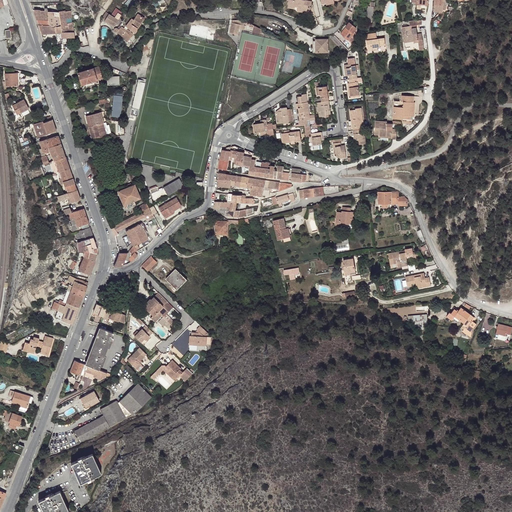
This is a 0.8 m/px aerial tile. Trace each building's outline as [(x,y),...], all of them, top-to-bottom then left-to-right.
[(289,0),(288,5),(295,6),(295,5),(298,5),(298,7),(297,11),(303,12),(303,10),(307,11),(308,5),(311,6),(312,2),(303,0),(289,0)] [(442,14),(442,9),(443,0),(434,0),(433,11),(438,12),(438,14),(442,14)] [(58,12),(60,24),(72,22),(72,21),(66,21),(65,17),(71,16),(70,9),(58,12)] [(34,10),(34,15),(38,26),(41,34),(53,33),(52,27),(49,24),(47,11),(40,10),(34,10)] [(60,24),(58,12),(55,12),(47,11),(49,24),(52,27),(53,33),(56,33),(56,37),(58,37),(61,37),(60,33),(60,26),(60,24)] [(116,15),(111,12),(105,20),(116,27),(121,19),(123,16),(118,13),(116,15)] [(145,16),(138,12),(133,19),(132,18),(124,28),(121,26),(116,31),(128,40),(134,33),(135,32),(136,31),(137,30),(138,28),(144,18),(146,19),(146,17),(145,17),(145,16)] [(249,27),(254,28),(254,27),(254,25),(233,20),(230,33),(238,35),(239,29),(244,30),(245,26),(244,26),(244,24),(249,26),(249,27)] [(74,38),(72,22),(60,24),(60,26),(60,33),(61,37),(61,38),(62,38),(74,38)] [(158,22),(152,26),(155,30),(161,26),(158,22)] [(349,39),(353,35),(355,33),(354,31),(356,28),(349,23),(346,27),(347,28),(342,34),(349,39)] [(260,35),(261,29),(254,25),(254,27),(254,28),(253,30),(252,34),(260,35)] [(412,28),(412,26),(410,26),(402,27),(404,43),(413,41),(413,40),(418,40),(418,42),(419,46),(423,45),(421,34),(417,34),(416,28),(412,28)] [(375,38),(377,37),(376,33),(367,34),(367,40),(368,51),(373,50),(373,48),(378,48),(380,47),(380,46),(385,45),(384,38),(377,39),(375,39),(375,38)] [(338,45),(343,50),(347,47),(343,43),(334,35),(328,35),(338,45)] [(316,40),(316,41),(316,52),(328,52),(328,39),(316,40)] [(349,75),(350,79),(351,79),(356,78),(357,78),(356,71),(359,70),(358,65),(352,66),(351,64),(346,64),(347,76),(349,75)] [(99,66),(78,72),(82,85),(85,84),(86,88),(95,85),(94,81),(103,78),(99,66)] [(124,76),(126,73),(112,67),(111,71),(124,76)] [(18,78),(18,73),(5,73),(6,86),(20,85),(20,78),(18,78)] [(118,76),(107,77),(108,85),(119,84),(118,76)] [(350,79),(349,79),(349,83),(348,83),(348,88),(350,88),(351,96),(354,96),(359,95),(358,82),(357,82),(356,78),(351,79),(350,79)] [(140,82),(138,81),(131,114),(138,116),(145,81),(140,80),(140,82)] [(328,101),(329,101),(327,86),(318,87),(319,95),(320,95),(321,102),(328,101)] [(297,97),(298,103),(307,102),(306,94),(301,95),(301,96),(297,97)] [(122,96),(114,95),(111,116),(120,117),(122,96)] [(402,95),(401,101),(404,101),(403,107),(394,107),(393,119),(403,120),(403,116),(409,116),(414,116),(415,102),(414,102),(414,96),(402,95)] [(24,99),(13,105),(18,113),(20,112),(20,113),(29,108),(24,99)] [(319,102),(318,103),(320,117),(327,116),(327,115),(330,114),(330,110),(329,110),(328,108),(329,108),(328,101),(321,102),(319,102)] [(307,102),(298,103),(299,109),(300,121),(308,120),(310,119),(309,115),(309,109),(307,102)] [(287,107),(281,108),(282,112),(276,112),(277,124),(289,122),(287,107)] [(357,130),(364,129),(361,108),(355,109),(356,109),(350,110),(351,116),(351,120),(354,119),(355,126),(353,127),(353,130),(357,130)] [(91,114),(89,115),(86,116),(92,139),(106,135),(104,126),(103,123),(102,119),(101,114),(102,113),(101,112),(91,114)] [(52,119),(49,120),(43,122),(43,121),(33,124),(38,137),(56,131),(52,119)] [(261,123),(255,124),(256,132),(260,132),(261,135),(265,134),(265,136),(274,135),(273,123),(268,124),(267,121),(267,119),(263,120),(263,121),(263,123),(261,123)] [(393,129),(393,124),(387,124),(387,122),(380,121),(376,121),(375,125),(375,134),(379,135),(379,136),(392,137),(392,143),(396,143),(397,129),(393,129)] [(317,133),(314,133),(311,133),(310,126),(308,126),(305,126),(306,137),(311,136),(311,142),(313,141),(314,145),(317,145),(322,144),(321,141),(321,136),(322,136),(321,132),(317,133)] [(366,144),(364,129),(357,130),(353,130),(353,134),(356,134),(357,139),(355,140),(356,145),(366,144)] [(284,133),(284,137),(283,137),(284,143),(291,143),(291,142),(301,140),(300,131),(290,132),(284,133)] [(40,154),(43,164),(49,162),(47,156),(52,154),(54,160),(53,161),(52,161),(65,157),(58,135),(40,142),(43,152),(42,152),(42,153),(40,154)] [(341,142),(335,143),(333,143),(333,148),(336,147),(336,154),(337,156),(341,156),(342,156),(343,158),(346,157),(345,145),(341,146),(341,142)] [(220,159),(228,160),(231,151),(225,150),(223,150),(220,159)] [(236,164),(242,165),(243,162),(244,152),(233,150),(233,151),(231,151),(231,156),(232,156),(232,157),(237,158),(236,164)] [(243,162),(242,165),(251,167),(251,162),(252,159),(253,153),(245,150),(244,152),(243,162)] [(51,164),(54,173),(57,172),(69,168),(65,157),(52,161),(51,164)] [(227,170),(228,160),(220,159),(219,169),(227,170)] [(262,167),(256,167),(256,168),(255,175),(268,177),(273,178),(274,175),(277,175),(277,170),(276,170),(276,169),(275,169),(275,166),(271,166),(270,168),(269,168),(269,162),(267,162),(267,163),(262,162),(262,167)] [(278,166),(277,170),(277,175),(276,178),(290,180),(290,172),(284,172),(284,167),(278,166)] [(60,184),(64,182),(65,186),(75,183),(69,168),(57,172),(59,179),(58,179),(60,184)] [(304,182),(304,181),(304,180),(306,180),(306,174),(301,174),(301,169),(292,168),(292,180),(294,180),(304,182)] [(219,173),(218,184),(217,189),(223,190),(223,189),(223,187),(231,187),(231,185),(233,175),(231,175),(230,174),(219,173)] [(239,176),(233,175),(231,185),(238,186),(240,186),(242,176),(239,176)] [(249,177),(242,176),(240,186),(247,187),(249,177)] [(257,179),(249,177),(247,187),(251,188),(251,192),(250,195),(258,195),(259,188),(260,179),(257,179)] [(157,187),(149,189),(154,201),(159,199),(166,197),(166,196),(184,186),(179,178),(163,187),(166,192),(164,192),(163,189),(158,191),(157,187)] [(272,181),(269,181),(268,185),(270,186),(270,187),(271,188),(279,189),(278,192),(291,187),(292,184),(290,184),(272,181)] [(67,193),(77,189),(75,183),(65,186),(64,187),(66,190),(67,190),(67,193)] [(124,205),(125,208),(135,204),(134,201),(139,198),(134,185),(118,192),(123,205),(124,205)] [(299,190),(300,198),(301,199),(303,198),(321,196),(324,195),(323,187),(315,188),(299,190)] [(81,200),(77,189),(67,193),(55,197),(57,201),(68,197),(70,204),(81,200)] [(405,196),(404,196),(399,196),(399,192),(398,192),(387,192),(387,190),(382,190),(382,192),(379,192),(379,204),(382,204),(387,204),(392,204),(399,204),(399,206),(408,206),(408,199),(406,197),(405,196)] [(287,195),(276,197),(278,203),(281,202),(291,199),(292,202),(295,200),(294,198),(295,198),(293,193),(287,195)] [(233,194),(232,202),(234,202),(236,202),(252,203),(252,204),(254,204),(255,200),(253,200),(253,198),(246,198),(246,195),(233,194)] [(158,208),(164,217),(171,213),(169,211),(172,210),(173,212),(173,211),(182,206),(176,197),(158,208)] [(228,202),(215,201),(214,207),(221,208),(221,207),(225,207),(230,207),(229,210),(227,209),(226,216),(228,216),(228,215),(239,217),(239,210),(235,210),(236,202),(234,202),(232,202),(228,202)] [(69,205),(61,208),(65,213),(67,214),(68,214),(72,212),(69,205)] [(131,217),(113,226),(115,229),(117,232),(129,225),(145,217),(152,213),(149,207),(149,208),(145,209),(131,217)] [(350,218),(351,211),(351,207),(343,207),(342,212),(337,211),(336,226),(341,227),(342,224),(352,224),(353,218),(350,218)] [(77,227),(89,223),(84,208),(72,212),(68,214),(72,225),(76,224),(77,227)] [(239,210),(239,217),(247,216),(247,213),(251,213),(251,208),(239,210)] [(171,213),(164,217),(165,219),(174,213),(173,211),(173,212),(172,210),(169,211),(171,213)] [(285,227),(286,227),(284,218),(273,220),(278,240),(283,239),(284,242),(291,240),(290,237),(289,237),(286,228),(285,229),(285,227)] [(240,220),(228,220),(228,221),(216,220),(216,234),(228,235),(228,224),(244,223),(243,219),(240,220)] [(134,246),(137,245),(138,244),(140,243),(148,239),(145,232),(140,223),(126,231),(134,246)] [(77,236),(79,241),(93,237),(90,227),(76,232),(76,233),(74,233),(75,237),(77,236)] [(79,241),(78,242),(78,251),(85,252),(84,256),(95,261),(97,251),(97,247),(96,246),(93,237),(79,241)] [(414,255),(412,248),(405,249),(405,250),(388,253),(390,264),(395,263),(394,258),(400,257),(401,260),(397,261),(398,263),(398,267),(402,266),(402,265),(408,264),(407,256),(406,254),(409,254),(409,256),(414,255)] [(123,253),(119,253),(114,266),(122,266),(124,260),(128,261),(129,260),(130,258),(132,255),(129,251),(127,253),(123,253)] [(138,255),(135,252),(132,255),(130,258),(129,260),(130,262),(138,255)] [(79,270),(90,274),(95,261),(84,256),(83,258),(84,258),(79,270)] [(145,261),(141,265),(148,271),(157,262),(151,256),(145,261)] [(346,275),(351,274),(350,272),(355,272),(353,258),(343,260),(346,275)] [(166,279),(172,285),(178,279),(176,277),(180,273),(176,269),(166,279)] [(131,277),(131,272),(120,275),(120,281),(129,279),(130,278),(131,277)] [(172,285),(174,287),(177,290),(187,280),(180,273),(176,277),(178,279),(172,285)] [(407,287),(412,286),(412,284),(416,283),(417,287),(422,286),(423,287),(431,286),(429,277),(425,278),(424,273),(420,274),(420,276),(418,276),(418,274),(406,277),(407,287)] [(63,282),(69,285),(85,291),(88,282),(87,282),(82,280),(76,278),(74,283),(64,279),(63,282)] [(69,285),(67,290),(82,296),(85,291),(69,285)] [(82,296),(67,290),(65,296),(80,302),(82,296)] [(158,292),(151,299),(148,303),(144,306),(153,315),(151,317),(157,324),(172,308),(167,303),(168,302),(158,292)] [(80,302),(65,296),(63,301),(62,304),(58,303),(55,301),(52,308),(56,310),(55,313),(59,315),(61,312),(65,313),(62,320),(68,322),(72,324),(80,302)] [(107,307),(97,303),(96,306),(93,312),(103,316),(107,307)] [(112,309),(107,307),(103,316),(105,317),(105,318),(106,318),(107,316),(109,317),(112,309)] [(471,314),(461,307),(459,310),(458,311),(455,309),(452,313),(450,312),(447,316),(452,320),(455,316),(461,319),(460,320),(464,323),(471,314)] [(115,310),(112,309),(109,317),(121,322),(125,323),(126,315),(115,310)] [(408,316),(409,320),(428,324),(428,320),(427,314),(409,316),(408,316)] [(463,330),(471,336),(472,330),(477,324),(472,321),(475,317),(471,314),(464,323),(463,325),(466,326),(464,329),(463,330)] [(174,322),(168,316),(165,319),(162,322),(168,329),(171,325),(174,322)] [(428,324),(409,320),(409,325),(414,325),(415,330),(420,330),(428,329),(428,324)] [(511,326),(499,324),(498,326),(498,329),(496,333),(506,336),(507,332),(511,333),(511,329),(511,326)] [(206,335),(208,333),(201,326),(197,329),(198,330),(200,332),(199,333),(196,332),(192,332),(192,335),(191,335),(190,342),(190,344),(206,346),(207,337),(206,335)] [(93,346),(101,328),(99,327),(92,345),(93,346)] [(149,335),(153,332),(148,327),(145,331),(142,328),(139,332),(135,336),(140,340),(143,337),(144,337),(145,338),(146,340),(150,335),(149,335)] [(112,337),(113,332),(106,330),(101,328),(93,346),(93,348),(86,365),(87,365),(93,367),(99,370),(101,365),(105,355),(106,352),(108,347),(112,337)] [(23,350),(29,352),(30,349),(35,351),(37,346),(42,347),(40,353),(49,355),(54,338),(45,336),(43,344),(38,343),(40,338),(34,337),(33,339),(31,339),(30,343),(25,342),(23,350)] [(10,343),(1,340),(0,345),(0,352),(6,355),(10,343)] [(91,349),(85,364),(86,365),(93,348),(93,346),(92,345),(91,349)] [(182,357),(184,355),(175,346),(172,349),(182,357)] [(148,355),(141,348),(135,354),(128,360),(138,370),(143,365),(140,362),(141,360),(142,361),(148,355)] [(80,373),(83,374),(85,370),(86,368),(87,365),(86,365),(85,364),(75,360),(71,371),(75,372),(80,374),(80,373)] [(172,361),(166,368),(170,372),(167,374),(174,381),(179,377),(185,382),(192,374),(191,373),(189,371),(187,369),(182,374),(180,371),(181,370),(172,361)] [(110,376),(111,374),(99,370),(93,367),(87,365),(86,368),(91,370),(89,374),(94,376),(100,379),(107,375),(110,376)] [(170,372),(166,368),(164,366),(161,366),(154,374),(156,376),(153,379),(153,380),(163,370),(167,374),(170,372)] [(93,378),(94,376),(89,374),(91,370),(86,368),(85,370),(86,371),(85,375),(93,378)] [(128,393),(120,401),(133,415),(151,397),(138,383),(128,393)] [(29,402),(31,396),(15,391),(12,402),(21,404),(28,406),(29,402)] [(94,391),(81,398),(83,402),(84,402),(86,406),(91,404),(91,405),(99,400),(94,391)] [(125,418),(116,401),(100,409),(103,415),(93,421),(75,431),(81,442),(90,436),(102,430),(125,418)] [(22,416),(10,412),(7,420),(10,421),(9,422),(10,422),(9,426),(16,428),(17,424),(19,425),(22,416)] [(94,457),(92,453),(85,457),(82,458),(78,460),(71,463),(75,472),(80,470),(81,472),(76,475),(80,484),(87,480),(91,479),(94,477),(102,474),(94,457)] [(38,500),(42,509),(47,507),(48,510),(43,511),(67,511),(69,511),(60,491),(53,494),(49,495),(46,497),(38,500)]
